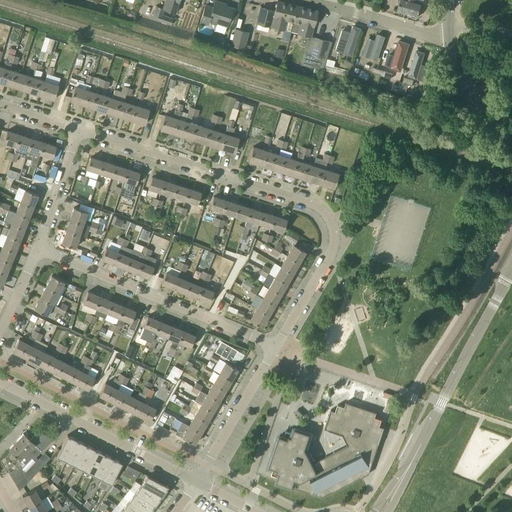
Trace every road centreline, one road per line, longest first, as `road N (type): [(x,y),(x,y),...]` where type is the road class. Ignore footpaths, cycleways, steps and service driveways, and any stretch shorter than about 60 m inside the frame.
road 1 (residential): [(275,347),(333,246),(324,212),(76,130)]
road 2 (residential): [(381,511),(511,268)]
road 3 (residential): [(275,347),(37,250)]
road 4 (tertiary): [(195,482),(0,383)]
road 5 (motorway): [(511,387),(392,511)]
road 6 (residential): [(195,482),(275,347)]
road 7 (residential): [(448,38),(304,0)]
road 8 (residential): [(37,250),(76,130)]
road 9 (residential): [(511,133),(469,95),(448,38)]
